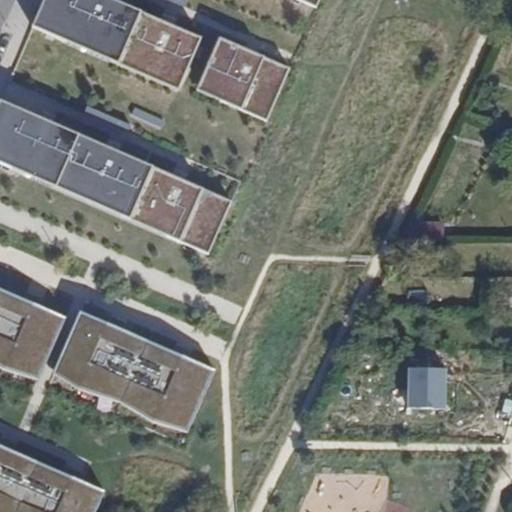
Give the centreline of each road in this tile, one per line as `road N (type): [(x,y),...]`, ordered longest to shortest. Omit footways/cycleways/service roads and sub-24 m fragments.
road 1 (residential): [(0,215),(245,319)]
road 2 (residential): [(0,256),(231,352)]
